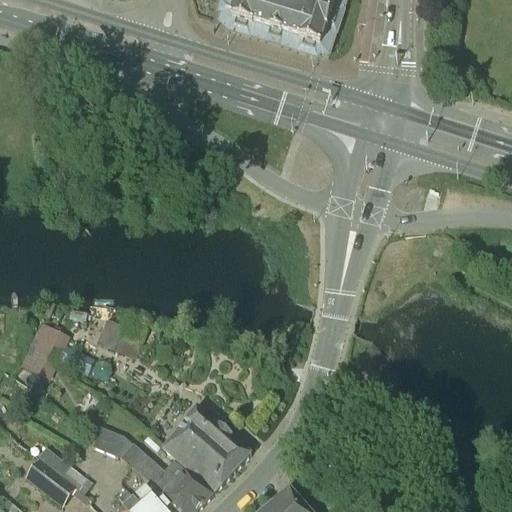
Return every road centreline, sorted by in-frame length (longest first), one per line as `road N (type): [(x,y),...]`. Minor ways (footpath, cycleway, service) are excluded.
road 1 (unclassified): [(342,207),(270,183),(94,75),(0,42)]
road 2 (secondary): [(226,511),(275,460),(306,411),(338,294)]
road 3 (primary): [(372,102),(164,38)]
road 4 (primary): [(155,67),(362,134)]
road 5 (primary): [(0,18),(155,67)]
road 6 (unclassified): [(511,217),(417,222),(370,215)]
road 7 (primary): [(164,38),(39,0)]
road 8 (primary): [(390,143),(511,180)]
